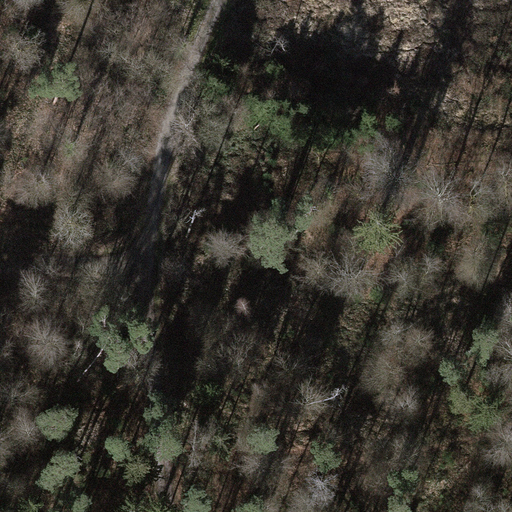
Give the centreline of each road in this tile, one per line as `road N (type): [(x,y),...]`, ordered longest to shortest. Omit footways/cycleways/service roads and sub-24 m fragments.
road 1 (track): [(154,511),(136,269),(199,35),(217,0)]
road 2 (track): [(136,269),(0,269)]
